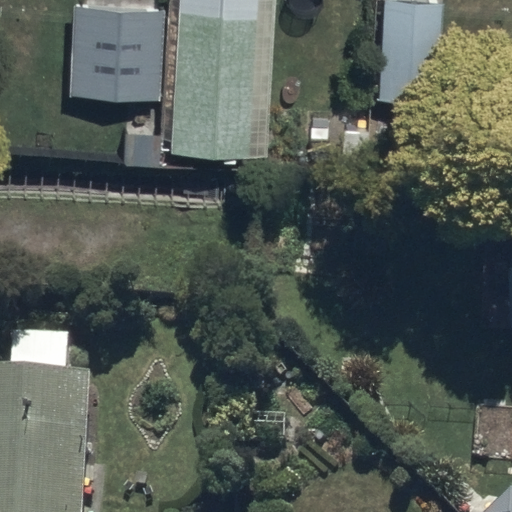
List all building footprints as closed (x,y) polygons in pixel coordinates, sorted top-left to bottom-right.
[(69,0),(63,85),(155,92),(162,2),(135,0),(69,0)] [(173,0),(166,139),(263,144),(271,0),(173,0)] [(437,0),(376,0),(368,93),(429,99),(437,0)] [(82,511),(88,368),(0,364),(0,511),(82,511)] [(511,511),(511,491),(508,487),(485,511),(511,511)]
